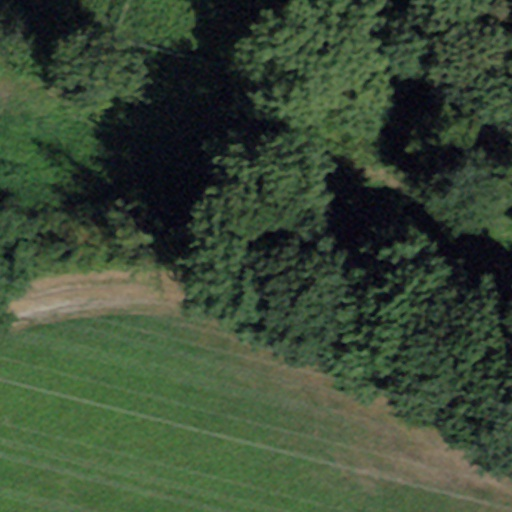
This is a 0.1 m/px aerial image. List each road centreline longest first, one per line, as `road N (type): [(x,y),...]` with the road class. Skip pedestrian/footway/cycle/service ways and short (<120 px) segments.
road 1 (track): [(0,430),(364,414),(511,473)]
road 2 (unknown): [(511,227),(310,169),(0,128)]
